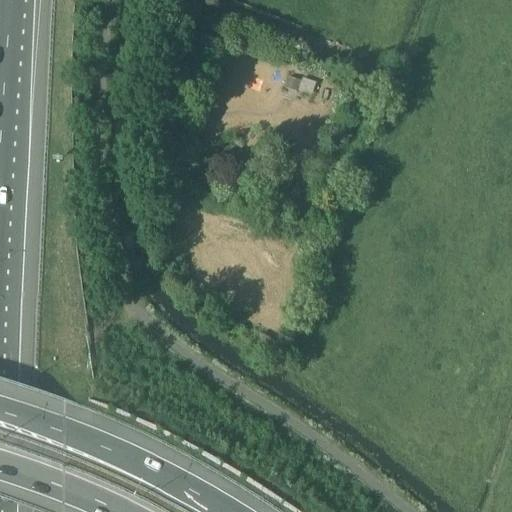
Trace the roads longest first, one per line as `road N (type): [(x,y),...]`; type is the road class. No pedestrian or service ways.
road 1 (motorway): [(221,511),(0,407)]
road 2 (motorway): [(0,467),(114,511)]
